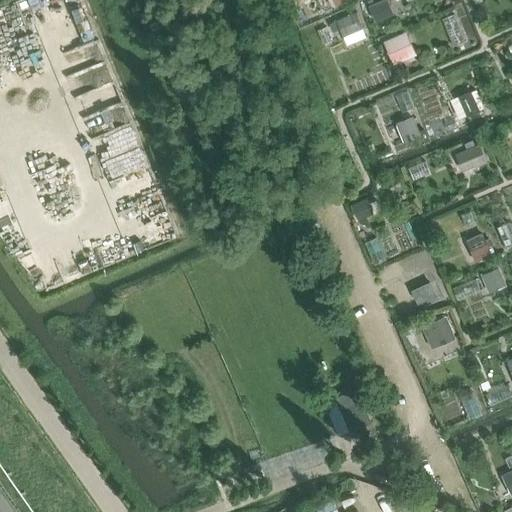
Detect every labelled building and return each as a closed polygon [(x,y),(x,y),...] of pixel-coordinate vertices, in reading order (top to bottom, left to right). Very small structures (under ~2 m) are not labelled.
[(482,232),(465,239),(476,265),(494,257),(482,232)] [(433,282),(414,291),(418,302),(438,293),(433,282)] [(445,317),(427,324),(435,346),(454,339),(445,317)] [(484,395),(490,407),(511,398),(506,385),(484,395)] [(358,387),(335,397),(349,431),(372,421),(358,387)]
